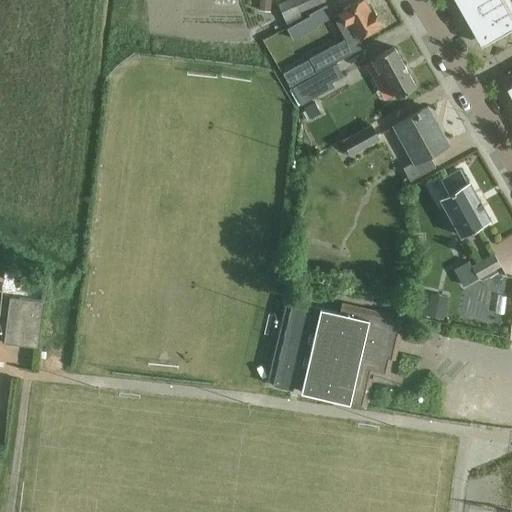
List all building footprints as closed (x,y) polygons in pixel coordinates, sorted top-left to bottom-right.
[(288,0),(278,5),(285,22),(300,15),(299,13),(326,1),(325,0),(288,0)] [(310,60),(282,75),(289,88),(317,72),(362,47),(356,38),(381,24),(373,9),(370,11),(364,0),(358,0),(341,10),(341,11),(332,16),(338,26),(345,39),(309,59),(310,60)] [(511,0),(458,0),(484,45),(511,29),(511,85),(509,87),(511,92),(511,0)] [(309,15),(287,28),(292,38),(315,26),(314,25),(331,15),(324,4),(308,13),(309,15)] [(393,47),(370,60),(377,71),(380,69),(395,97),(415,86),(393,47)] [(336,63),(314,76),(291,88),(301,105),(333,87),(331,82),(343,76),(336,63)] [(427,107),(394,125),(413,162),(402,168),(409,181),(435,167),(428,154),(447,144),(427,107)] [(371,125),(344,141),(351,154),(379,139),(371,125)] [(439,198),(460,236),(489,220),(468,182),(466,182),(459,170),(441,180),(448,193),(439,198)] [(468,261),(453,269),(462,286),(477,278),(500,265),(493,253),(471,266),(468,261)] [(464,306),(463,287),(448,287),(449,306),(464,306)] [(43,302),(17,299),(8,298),(3,343),(37,348),(43,302)] [(397,332),(400,317),(341,303),(338,312),(291,301),(272,385),(291,390),(292,386),(300,388),(299,391),(348,403),(348,402),(364,406),(372,370),(387,374),(390,359),(393,360),(400,332),(397,332)]
